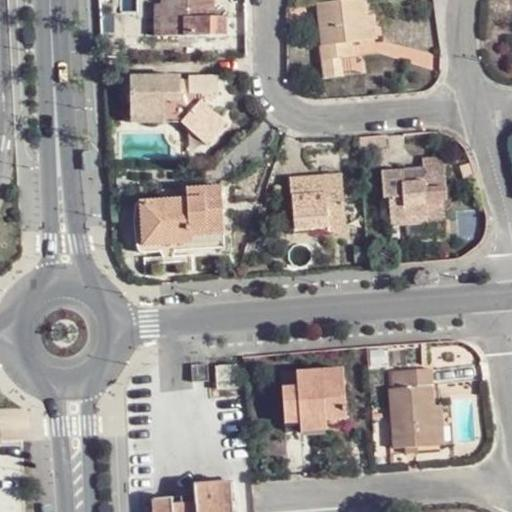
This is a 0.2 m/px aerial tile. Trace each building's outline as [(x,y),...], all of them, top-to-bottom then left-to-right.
[(230,18),(217,19),(211,18),(212,4),(217,5),(217,0),(166,0),(166,4),(167,36),(229,37),(230,18)] [(365,0),(342,0),(325,2),(331,46),(356,44),(370,42),(368,18),(365,0)] [(167,36),(166,4),(158,4),(158,37),(167,36)] [(378,16),(368,18),(370,42),(382,40),(378,16)] [(358,59),(356,44),(331,46),(326,46),(327,62),(343,61),(358,59)] [(343,61),(327,62),(329,82),(345,80),(343,61)] [(186,123),(204,139),(225,117),(209,103),(209,95),(218,95),(218,75),(196,76),(196,83),(187,83),(188,76),(135,79),(135,125),(186,123)] [(218,75),(218,95),(227,95),(226,75),(218,75)] [(225,117),(204,139),(211,146),(234,124),(225,117)] [(429,215),(429,223),(448,221),(446,196),(452,196),(449,156),(430,157),(431,168),(430,175),(408,176),(408,170),(387,172),(389,199),(393,199),(394,217),(429,215)] [(300,235),(353,231),(350,176),(296,179),(300,235)] [(195,227),(228,225),(226,184),(194,185),(194,197),(146,200),(149,243),(196,240),(195,227)] [(394,226),(429,223),(429,215),(394,217),(394,226)] [(221,382),(239,381),(238,356),(219,358),(221,382)] [(283,428),(301,427),(300,422),(302,422),(302,415),(347,413),(344,364),(280,368),(283,428)] [(394,448),(435,444),(433,408),(430,366),(389,370),(394,448)] [(433,408),(435,444),(446,443),(442,407),(433,408)] [(302,422),(328,420),(347,419),(347,413),(302,415),(302,422)] [(300,422),(301,427),(301,431),(328,429),(328,420),(302,422),(300,422)] [(234,511),(233,479),(197,481),(198,490),(156,493),(157,511),(234,511)]
